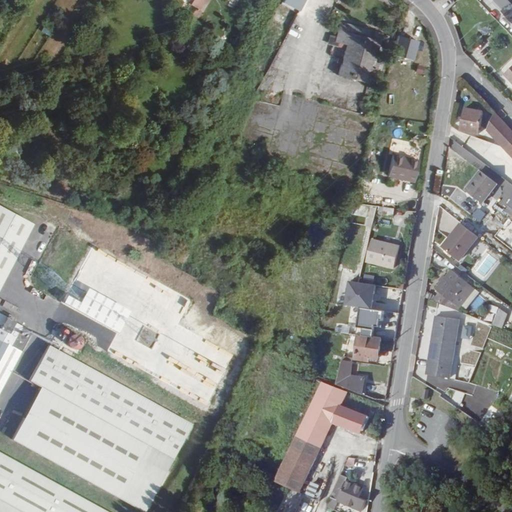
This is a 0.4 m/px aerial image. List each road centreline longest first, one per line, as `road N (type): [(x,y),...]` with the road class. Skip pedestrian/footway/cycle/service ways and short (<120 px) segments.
road 1 (residential): [(447,49),(393,439)]
road 2 (unclassified): [(511,510),(393,439)]
